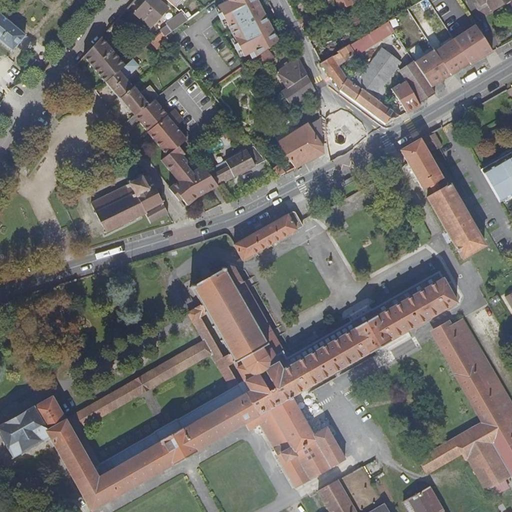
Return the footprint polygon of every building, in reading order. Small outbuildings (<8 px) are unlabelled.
[(157,0),(148,0),(136,14),(151,27),(167,9),(157,0)] [(252,58),(275,44),(252,0),(223,0),(225,3),(215,9),(243,56),(249,53),(252,58)] [(350,0),(335,0),(340,10),(353,4),(350,0)] [(477,0),(480,5),(487,1),(493,10),(508,0),(477,0)] [(353,4),(340,10),(354,41),(366,34),(353,4)] [(313,12),(299,20),(304,29),(318,21),(313,12)] [(166,22),(172,31),(186,21),(181,13),(166,22)] [(4,19),(0,15),(0,41),(10,51),(23,35),(4,19)] [(366,34),(364,36),(370,45),(393,29),(388,21),(387,20),(371,31),(366,34)] [(468,30),(453,39),(469,64),(479,58),(478,56),(490,49),(475,26),(468,30)] [(155,39),(151,42),(156,49),(167,39),(165,37),(166,36),(165,35),(163,32),(155,39)] [(102,38),(85,57),(105,84),(125,66),(102,38)] [(434,50),(450,76),(456,72),(469,65),(453,40),(453,39),(434,50)] [(338,53),(333,56),(339,66),(342,64),(351,57),(347,50),(350,48),(348,45),(337,51),(338,53)] [(346,79),(340,90),(344,93),(359,104),(377,117),(385,123),(399,116),(381,103),(378,100),(384,92),(383,85),(397,67),(400,63),(381,48),(369,64),(354,84),(349,81),(346,79)] [(469,64),(469,65),(491,52),(490,49),(478,56),(479,58),(469,64)] [(414,62),(430,87),(444,79),(450,76),(434,50),(414,62)] [(324,62),(320,64),(329,76),(340,68),(339,66),(333,56),(324,62)] [(307,75),(298,57),(276,72),(287,89),(307,75)] [(125,66),(105,84),(118,98),(119,97),(121,99),(133,88),(125,79),(138,66),(132,59),(125,66)] [(414,62),(413,61),(399,70),(421,102),(434,93),(430,87),(414,62)] [(346,79),(340,68),(329,76),(332,79),(340,90),(346,79)] [(400,83),(405,80),(400,71),(395,73),(400,83)] [(287,89),(281,92),(291,107),(314,90),(307,75),(287,89)] [(405,80),(400,83),(399,84),(398,84),(391,89),(395,96),(406,112),(413,109),(419,106),(419,105),(405,80)] [(134,87),(133,88),(121,99),(133,115),(153,100),(156,97),(157,96),(148,85),(139,93),(134,87)] [(153,100),(133,115),(147,131),(146,132),(166,155),(161,160),(178,180),(170,188),(180,200),(183,198),(189,204),(196,198),(218,186),(210,176),(206,170),(203,166),(192,172),(188,172),(186,170),(188,168),(186,166),(187,161),(182,156),(185,154),(178,147),(186,140),(166,117),(167,116),(153,100)] [(183,119),(176,112),(171,116),(178,124),(183,119)] [(310,128),(318,141),(322,139),(321,120),(310,128)] [(287,161),(292,169),(323,154),(322,147),(318,141),(310,128),(308,124),(278,143),(289,160),(287,161)] [(443,146),(435,133),(430,136),(437,149),(443,146)] [(433,148),(426,135),(398,150),(420,189),(440,178),(425,152),(433,148)] [(511,153),(482,170),(500,202),(511,194),(511,153)] [(228,166),(224,160),(206,170),(210,176),(228,166)] [(278,165),(272,169),(278,176),(285,173),(278,165)] [(140,176),(139,174),(136,175),(137,177),(129,181),(128,180),(128,179),(127,180),(127,181),(127,182),(125,183),(125,184),(90,202),(94,210),(94,211),(93,211),(93,212),(94,212),(94,213),(95,213),(95,212),(105,230),(104,230),(104,231),(103,231),(104,231),(104,232),(106,231),(144,211),(150,221),(168,213),(162,202),(163,201),(163,200),(162,199),(161,199),(161,200),(153,185),(154,184),(154,183),(153,183),(152,183),(148,176),(148,175),(149,175),(148,174),(147,173),(146,172),(145,172),(144,173),(144,174),(144,175),(143,175),(142,175),(140,176)] [(484,245),(448,184),(427,196),(462,258),(484,245)] [(295,218),(292,212),(234,245),(242,261),(302,226),(299,221),(297,217),(295,218)] [(286,358),(234,266),(229,265),(224,268),(223,268),(222,267),(222,268),(221,268),(221,269),(221,270),(193,286),(193,285),(192,285),(191,286),(191,287),(190,288),(191,288),(191,289),(192,289),(204,309),(205,312),(207,314),(245,381),(272,366),(286,358)] [(237,385),(260,425),(295,488),(309,480),(310,481),(332,468),(331,467),(345,459),(326,427),(313,435),(291,397),(456,303),(439,272),(372,309),(372,308),(349,321),(349,322),(286,358),(272,366),(245,381),(237,385)] [(211,354),(230,389),(237,385),(194,309),(187,313),(203,341),(205,340),(212,353),(211,354)] [(448,328),(445,323),(432,330),(457,375),(481,419),(478,420),(480,424),(417,460),(424,472),(461,451),(470,464),(486,491),(511,475),(511,403),(462,319),(453,324),(453,325),(448,328)] [(65,420),(72,433),(80,428),(212,353),(205,340),(203,341),(65,419),(65,420)] [(34,407),(49,437),(91,511),(173,464),(174,465),(195,452),(245,423),(249,431),(260,425),(237,385),(230,389),(177,419),(176,419),(154,431),(154,432),(99,464),(80,428),(72,433),(65,420),(65,419),(52,396),(34,407)] [(49,437),(34,407),(0,425),(0,434),(13,457),(49,437)] [(388,511),(362,466),(318,491),(330,511),(388,511)] [(435,511),(442,508),(429,487),(403,502),(408,511),(435,511)]
